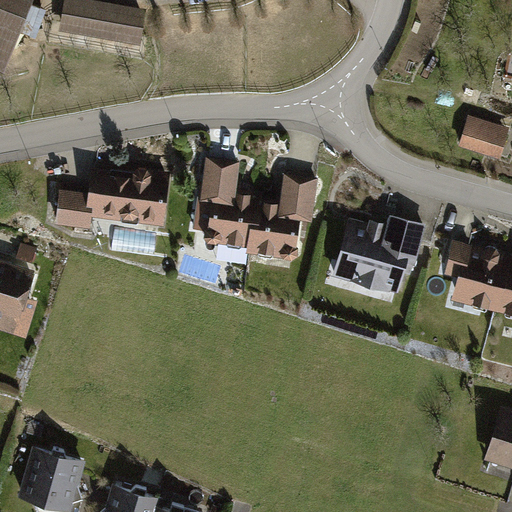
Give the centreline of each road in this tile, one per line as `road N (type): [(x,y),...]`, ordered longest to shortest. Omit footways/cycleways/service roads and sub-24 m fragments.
road 1 (residential): [(0,146),(180,111),(333,119)]
road 2 (residential): [(333,119),(375,162),(511,206)]
road 3 (residential): [(394,0),(333,119)]
